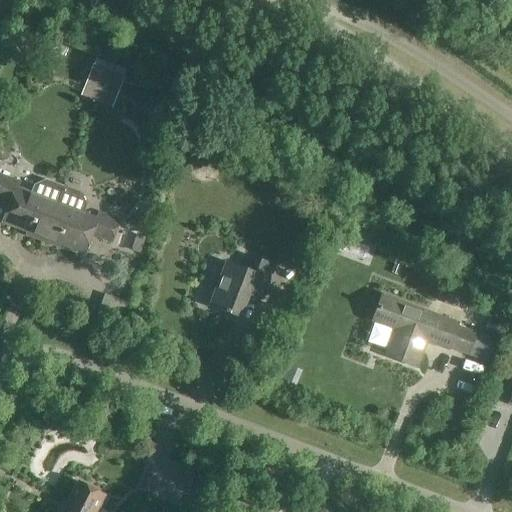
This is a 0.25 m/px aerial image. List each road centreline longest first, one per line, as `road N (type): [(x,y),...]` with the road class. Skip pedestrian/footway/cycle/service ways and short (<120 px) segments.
road 1 (residential): [(460,511),(43,353),(19,355),(0,373)]
road 2 (unclassified): [(511,160),(330,32)]
road 3 (unclassified): [(330,32),(357,23),(398,32),(511,105)]
